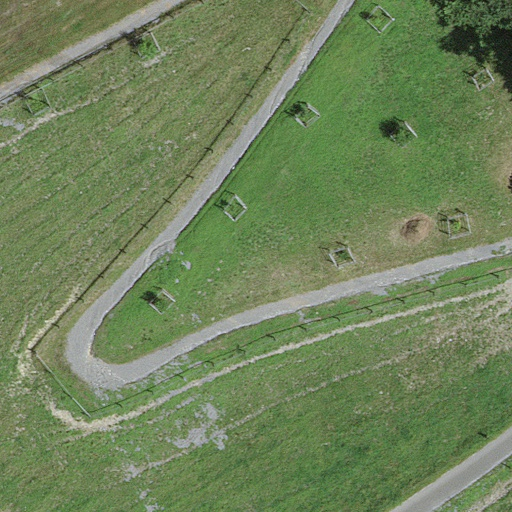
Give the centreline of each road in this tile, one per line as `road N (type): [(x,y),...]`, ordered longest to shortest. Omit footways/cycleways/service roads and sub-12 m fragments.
road 1 (track): [(511,245),(235,323),(133,370),(91,372),(78,359),(81,336),(347,0)]
road 2 (track): [(163,0),(0,90)]
road 3 (track): [(511,441),(409,511)]
